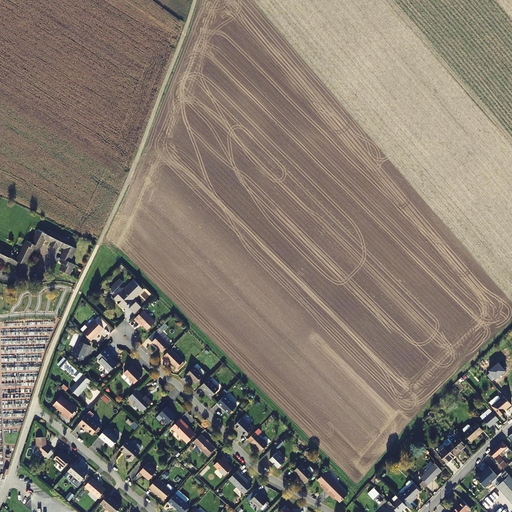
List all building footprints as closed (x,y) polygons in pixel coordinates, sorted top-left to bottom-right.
[(38,230),(32,243),(39,247),(41,248),(45,239),(47,234),(38,230)] [(52,242),(50,246),(53,247),(59,235),(49,230),(47,234),(45,239),(52,242)] [(70,240),(59,235),(53,247),(57,249),(59,246),(65,249),(67,244),(70,240)] [(37,251),(39,247),(32,243),(27,241),(21,251),(31,256),(34,249),(37,251)] [(76,249),(67,244),(65,249),(61,257),(61,258),(62,259),(70,262),(76,249)] [(12,253),(2,248),(0,251),(0,260),(1,259),(7,262),(8,261),(9,258),(12,253)] [(31,256),(21,251),(16,261),(9,258),(8,261),(16,266),(19,262),(26,265),(31,256)] [(62,259),(61,262),(64,264),(61,270),(70,275),(75,265),(70,262),(62,259)] [(144,290),(135,280),(125,290),(124,289),(114,298),(119,302),(118,303),(120,305),(120,304),(125,309),(128,305),(129,306),(129,307),(135,313),(141,307),(136,301),(135,302),(133,300),(144,290)] [(120,286),(116,282),(110,289),(114,292),(120,286)] [(156,322),(143,310),(135,319),(138,322),(139,321),(148,330),(156,322)] [(84,332),(83,333),(91,341),(104,328),(96,320),(88,328),(85,325),(81,329),(84,332)] [(170,344),(160,334),(152,342),(162,352),(170,344)] [(91,346),(80,341),(73,355),(83,360),(87,352),(88,352),(91,346)] [(171,348),(164,355),(177,368),(184,361),(171,348)] [(112,355),(105,349),(97,357),(100,360),(99,361),(110,372),(114,368),(118,364),(111,356),(112,355)] [(67,363),(69,360),(65,357),(57,365),(58,366),(64,360),(67,363)] [(61,369),(67,363),(64,360),(58,366),(61,369)] [(137,369),(132,365),(124,373),(135,383),(142,375),(136,370),(137,369)] [(203,375),(195,366),(186,375),(189,378),(190,377),(196,383),(203,375)] [(84,374),(81,371),(73,380),(76,382),(84,374)] [(91,380),(84,374),(76,382),(70,389),(79,396),(87,387),(86,386),(91,380)] [(219,389),(209,378),(200,386),(206,392),(206,391),(211,397),(219,389)] [(145,397),(137,389),(129,397),(143,411),(153,402),(148,397),(145,397)] [(105,394),(101,398),(106,403),(110,399),(105,394)] [(71,404),(62,395),(54,404),(66,415),(65,415),(69,418),(77,409),(75,407),(76,406),(72,403),(71,404)] [(237,406),(225,395),(217,403),(220,406),(221,405),(229,414),(237,406)] [(495,403),(492,406),(500,415),(505,411),(504,410),(511,404),(504,396),(500,398),(498,396),(497,396),(493,399),(493,401),(495,403)] [(176,416),(167,406),(159,414),(169,423),(176,416)] [(493,412),(489,408),(480,416),(483,420),(493,412)] [(499,419),(493,412),(483,420),(489,427),(499,419)] [(100,426),(87,414),(79,424),(83,427),(83,426),(93,434),(100,426)] [(185,422),(181,418),(172,427),(187,442),(195,434),(184,423),(185,422)] [(250,425),(243,418),(236,425),(243,432),(242,433),(245,436),(254,427),(251,424),(250,425)] [(476,423),(471,427),(469,425),(468,425),(463,428),(462,429),(462,430),(464,433),(464,434),(471,442),(483,431),(476,423)] [(119,438),(107,427),(99,436),(106,442),(108,440),(109,442),(109,443),(109,444),(112,446),(119,438)] [(216,448),(201,434),(194,442),(208,456),(216,448)] [(268,444),(258,434),(251,442),(261,451),(268,444)] [(46,442),(46,436),(37,437),(38,449),(46,456),(51,449),(46,444),(46,442)] [(458,436),(451,442),(447,446),(455,455),(466,445),(458,436)] [(285,442),(282,439),(275,445),(279,449),(285,442)] [(140,451),(127,440),(120,449),(127,455),(127,457),(127,459),(128,460),(129,461),(130,461),(131,461),(133,460),(140,451)] [(489,453),(504,469),(509,464),(508,462),(506,463),(501,457),(507,452),(507,453),(510,450),(503,441),(489,453)] [(447,446),(446,445),(437,453),(447,463),(455,456),(455,455),(447,446)] [(65,453),(62,450),(54,459),(64,468),(71,459),(65,453)] [(286,461),(277,452),(270,459),(279,468),(286,461)] [(228,460),(223,455),(213,465),(224,476),(232,468),(226,462),(228,460)] [(81,467),(76,462),(68,471),(81,482),(88,474),(81,468),(81,467)] [(157,471),(147,463),(140,471),(145,475),(145,476),(149,480),(157,471)] [(307,468),(302,463),(294,471),(297,475),(297,474),(306,482),(314,475),(312,473),(315,470),(311,465),(307,468)] [(424,480),(420,484),(422,486),(424,489),(442,471),(434,464),(423,475),(422,473),(419,476),(421,477),(424,480)] [(485,487),(497,475),(489,466),(480,474),(479,473),(478,473),(475,475),(475,477),(485,487)] [(244,494),(252,486),(240,474),(241,473),(238,470),(229,479),(244,494)] [(337,482),(326,471),(318,479),(321,483),(322,483),(323,484),(322,485),(328,491),(337,482)] [(497,486),(511,502),(511,478),(509,475),(497,486)] [(106,489),(92,478),(85,486),(99,498),(106,489)] [(172,491),(157,478),(150,487),(165,499),(172,491)] [(415,496),(417,495),(420,491),(413,483),(413,484),(409,481),(406,484),(409,488),(401,495),(403,497),(402,499),(405,502),(404,503),(406,506),(408,508),(411,505),(410,503),(416,498),(415,496)] [(348,493),(337,482),(328,491),(334,497),(335,496),(336,497),(336,498),(340,502),(348,493)] [(264,495),(256,488),(251,493),(254,497),(251,500),(260,508),(267,501),(262,496),(264,495)] [(380,494),(374,488),(367,494),(374,500),(380,494)] [(70,492),(65,498),(69,501),(74,495),(70,492)] [(183,511),(190,505),(175,493),(168,502),(174,507),(180,511),(183,511)] [(111,511),(116,511),(122,506),(111,497),(112,496),(109,494),(101,503),(111,511)] [(404,503),(398,498),(394,502),(391,500),(388,503),(396,511),(399,511),(406,506),(404,503)] [(460,504),(461,505),(455,511),(456,511),(467,511),(471,509),(464,501),(460,504)]
